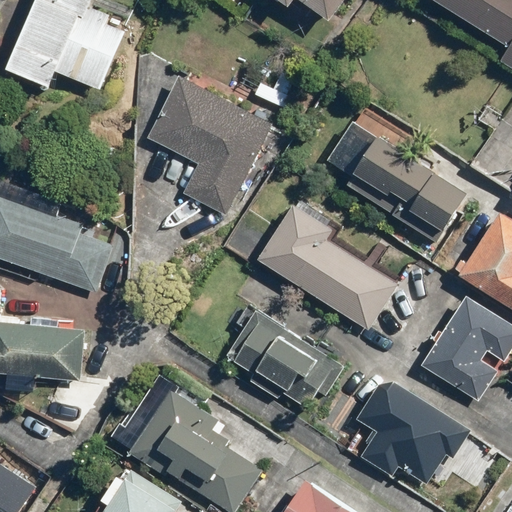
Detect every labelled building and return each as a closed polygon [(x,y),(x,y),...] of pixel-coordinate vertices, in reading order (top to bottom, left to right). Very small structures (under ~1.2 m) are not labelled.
[(103,91),(130,24),(91,8),(93,0),(35,0),(7,72),(50,89),(56,72),(103,91)] [(277,0),(290,9),(295,0),(296,0),(332,24),(348,0),(277,0)] [(500,61),(511,68),(511,0),(435,0),(509,46),(500,61)] [(201,164),(186,192),(227,214),(275,125),(180,74),(148,135),(201,164)] [(471,195),(355,121),(330,160),(355,176),(348,187),(439,245),(471,195)] [(511,147),(490,133),(470,163),(511,190),(511,147)] [(0,258),(99,293),(115,247),(81,235),(89,212),(0,180),(0,258)] [(369,332),(399,286),(332,241),(338,231),(297,204),(260,260),(369,332)] [(511,308),(511,211),(507,208),(462,274),(511,308)] [(86,331),(0,322),(0,303),(1,289),(0,289),(0,372),(81,381),(86,331)] [(480,401),(499,371),(482,360),(488,351),(505,362),(511,351),(511,323),(469,296),(424,365),(480,401)] [(256,375),(251,383),(315,423),(350,367),(257,309),(228,357),(256,375)] [(363,460),(391,476),(396,468),(428,487),(446,457),(453,461),(471,430),(392,382),(378,385),(357,418),(380,431),(363,460)] [(227,511),(238,511),(264,470),(230,450),(234,444),(213,432),(220,421),(169,389),(130,452),(227,511)] [(0,511),(23,511),(41,485),(0,459),(0,511)] [(175,511),(184,499),(135,468),(106,511),(175,511)] [(356,511),(309,480),(286,511),(356,511)]
